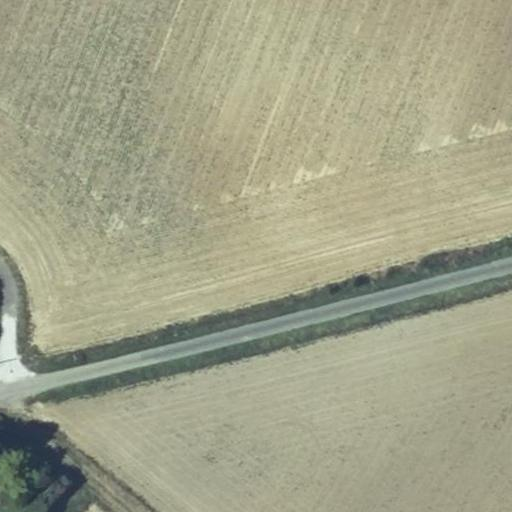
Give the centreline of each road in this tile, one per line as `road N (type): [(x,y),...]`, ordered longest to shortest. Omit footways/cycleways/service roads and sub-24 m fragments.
road 1 (unclassified): [(0,383),(511,261)]
road 2 (track): [(133,511),(0,383)]
